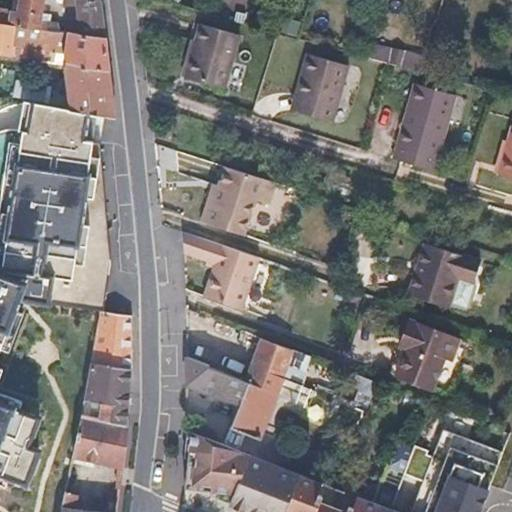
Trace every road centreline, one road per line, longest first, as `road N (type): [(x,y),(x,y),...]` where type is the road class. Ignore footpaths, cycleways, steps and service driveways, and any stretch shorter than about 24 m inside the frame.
road 1 (tertiary): [(117,0),(151,339),(143,511)]
road 2 (unknown): [(148,296),(379,368)]
